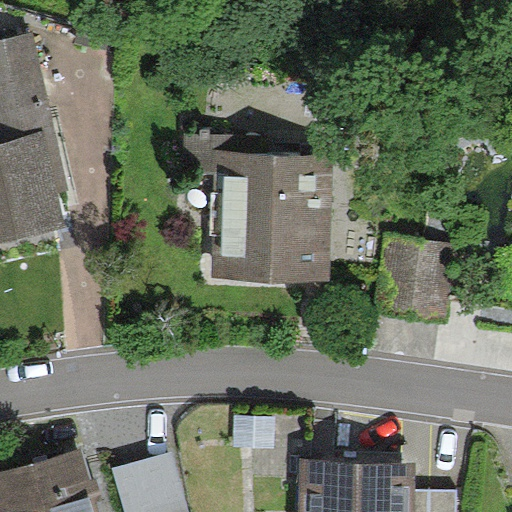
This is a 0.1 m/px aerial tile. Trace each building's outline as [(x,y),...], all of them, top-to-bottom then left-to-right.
[(511,0),(178,0),(511,61),(511,0)] [(42,37),(0,49),(0,151),(0,152),(0,252),(70,233),(53,173),(79,166),(42,37)] [(329,147),(215,147),(216,267),(330,266),(329,147)] [(453,241),(390,232),(381,301),(444,310),(453,241)] [(191,511),(174,447),(117,463),(130,511),(191,511)] [(452,511),(454,484),(415,483),(416,454),(305,450),(303,511),(452,511)] [(99,511),(81,454),(0,479),(0,511),(99,511)]
